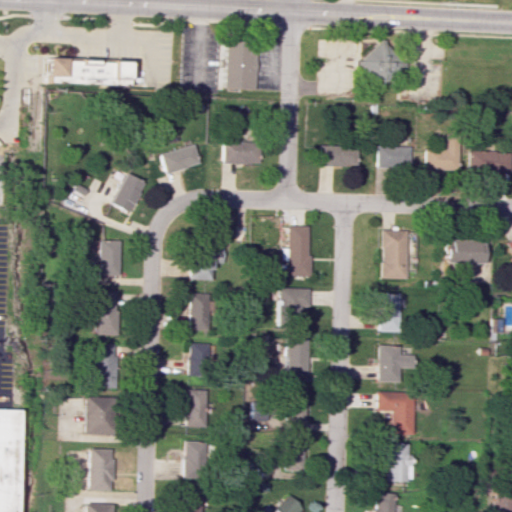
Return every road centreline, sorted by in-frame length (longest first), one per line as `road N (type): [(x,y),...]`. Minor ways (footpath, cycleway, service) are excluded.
road 1 (residential): [(141,511),(154,224),(182,199),(284,198)]
road 2 (residential): [(511,21),(100,0)]
road 3 (residential): [(331,511),(341,201)]
road 4 (residential): [(284,198),(511,206)]
road 5 (residential): [(284,198),(291,10)]
